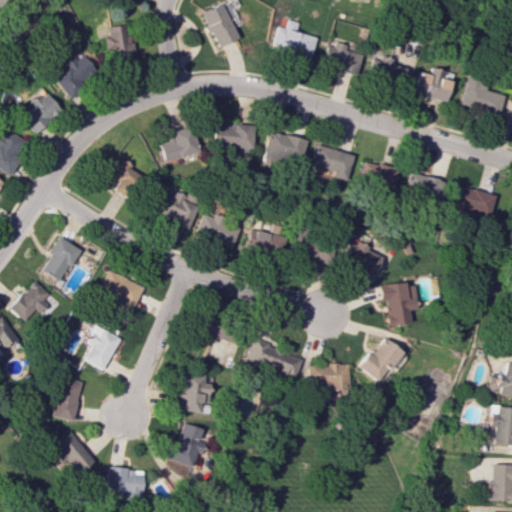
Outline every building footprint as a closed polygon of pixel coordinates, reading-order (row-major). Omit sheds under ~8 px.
[(226,0),(198,12),(204,25),(214,47),(237,37),(226,13),(237,8),(233,0),(226,0)] [(105,26),(107,36),(101,37),(103,50),(111,49),(112,60),(130,58),(125,23),(105,26)] [(306,57),(312,36),(279,28),(274,49),(306,57)] [(354,72),(356,53),(342,51),(343,43),(323,41),(320,68),(354,72)] [(368,55),(365,79),(400,83),(402,66),(389,64),(389,58),(368,55)] [(63,95),(94,76),(82,56),(51,75),(63,95)] [(441,70),(428,67),(426,74),(415,71),(410,93),(442,101),(447,80),(439,78),(441,70)] [(500,94),(483,90),(485,81),(463,76),(457,105),(496,113),(500,94)] [(28,102),(31,106),(18,116),(30,132),(58,110),(44,90),(28,102)] [(249,125),(210,124),(210,145),(236,146),(235,155),(248,156),(249,125)] [(168,130),(170,139),(156,142),(161,161),(186,155),(187,157),(195,155),(188,125),(168,130)] [(0,172),(2,174),(25,142),(5,127),(0,133),(0,172)] [(301,137),(264,131),(260,157),(297,164),(301,137)] [(307,165),(325,169),(324,175),(343,179),(349,153),(311,145),(307,165)] [(98,174),(123,195),(138,176),(113,155),(98,174)] [(354,181),(389,189),(394,168),(359,159),(354,181)] [(401,194),(435,200),(439,178),(405,172),(401,194)] [(490,194),(450,184),(444,208),(484,218),(490,194)] [(184,226),(193,205),(190,203),(193,195),(183,191),(182,195),(171,191),(170,195),(162,192),(153,213),(184,226)] [(192,234),(230,244),(235,224),(208,217),(208,216),(197,213),(192,234)] [(288,261),(324,263),(325,241),(306,240),(307,228),(290,228),(288,261)] [(277,253),(278,233),(243,231),(242,251),(277,253)] [(38,271),(57,281),(75,247),(53,236),(44,253),(47,254),(38,271)] [(378,255),(345,240),(336,260),(368,275),(378,255)] [(139,284),(103,271),(95,293),(131,306),(139,284)] [(45,292),(28,279),(6,309),(24,322),(39,301),(38,301),(45,292)] [(381,325),(403,323),(402,309),(410,308),(407,281),(373,285),(375,300),(379,300),(381,325)] [(195,334),(227,345),(234,326),(202,315),(195,334)] [(0,350),(15,341),(0,316),(0,350)] [(80,359),(99,370),(116,338),(92,324),(82,342),(88,345),(80,359)] [(372,381),(393,349),(373,336),(352,369),(372,381)] [(290,382),(299,358),(249,338),(240,362),(290,382)] [(511,362),(503,360),(499,375),(495,374),(492,384),(497,386),(495,394),(511,398),(511,362)] [(203,412),(206,382),(200,382),(201,374),(179,372),(176,410),(203,412)] [(48,415),(70,420),(79,381),(57,376),(48,415)] [(511,434),(511,406),(486,405),(485,425),(490,426),(490,444),(511,445),(511,434)] [(193,440),(197,428),(178,422),(166,458),(187,466),(192,451),(197,453),(201,443),(193,440)] [(478,499),(508,500),(509,464),(485,463),(485,489),(478,489),(478,499)] [(141,469),(105,466),(103,493),(139,496),(141,469)]
